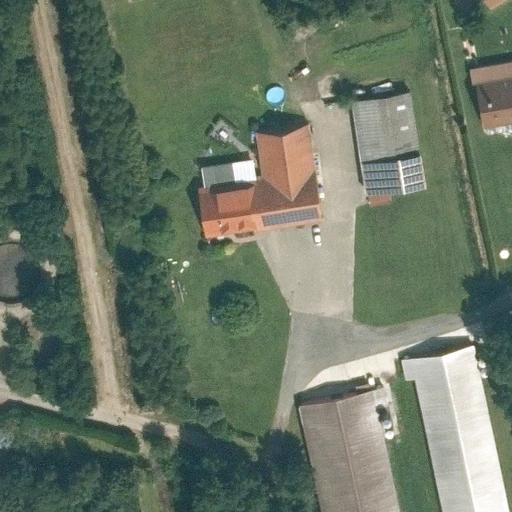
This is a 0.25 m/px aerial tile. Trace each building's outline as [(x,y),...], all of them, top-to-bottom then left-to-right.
[(484,0),(490,9),(505,0),(484,0)] [(511,75),(481,81),(490,131),(511,126),(511,75)] [(423,188),(412,94),(372,99),(380,164),(366,166),(370,194),(423,188)] [(202,183),(209,239),(324,226),(313,132),(263,137),(268,175),(202,183)] [(42,282),(42,276),(42,270),(40,264),(36,258),(32,253),(27,249),(20,246),(15,245),(8,245),(3,245),(0,246),(0,306),(6,308),(13,308),(19,307),(24,305),(30,302),(34,298),(38,293),(40,288),(42,282)] [(449,511),(510,511),(475,345),(401,360),(405,382),(421,379),(449,511)] [(403,511),(381,396),(314,409),(333,511),(403,511)]
